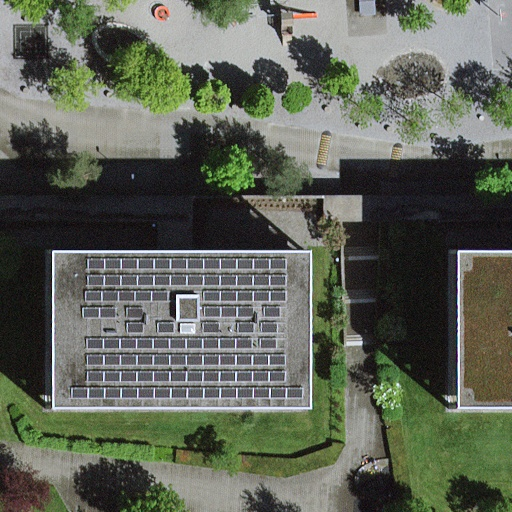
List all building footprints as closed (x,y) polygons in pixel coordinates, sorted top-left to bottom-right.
[(175,252),(193,252),(193,197),(175,197),(0,196),(0,222),(158,223),(158,252),(175,252)] [(511,196),(369,197),(341,197),(342,223),(367,223),(511,222),(511,196)] [(46,411),(305,411),(305,252),(296,252),(296,366),(254,366),(254,402),(115,401),(114,378),(55,378),(55,301),(83,301),(83,252),(46,252),(46,411)] [(296,366),(296,252),(193,252),(175,252),(158,252),(83,252),(83,301),(55,301),(55,378),(114,378),(115,401),(254,402),(254,366),(296,366)] [(449,411),(511,410),(511,378),(458,379),(458,301),(486,301),(486,252),(449,252),(449,411)] [(511,252),(486,252),(486,301),(458,301),(458,379),(511,378),(511,252)]
